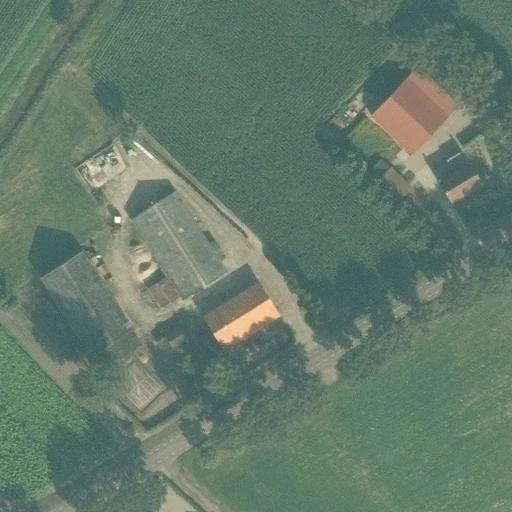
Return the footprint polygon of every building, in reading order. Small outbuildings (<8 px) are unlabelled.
[(458,107),(418,67),(370,118),(409,155),(458,107)] [(105,148),(74,170),(89,193),(120,170),(105,148)] [(480,185),(470,168),(461,154),(448,162),(455,173),(438,183),(451,203),(480,185)] [(410,190),(390,169),(372,185),(392,206),(410,190)] [(226,273),(219,263),(224,259),(212,240),(208,243),(174,192),(130,221),(182,301),(226,273)] [(40,280),(89,355),(100,372),(141,345),(82,253),(40,280)] [(178,298),(164,277),(146,289),(160,310),(178,298)] [(201,317),(212,335),(223,351),(279,316),(268,299),(258,283),(244,292),(243,290),(238,293),(239,294),(201,317)] [(163,338),(156,342),(164,354),(194,336),(184,320),(161,334),(163,338)]
